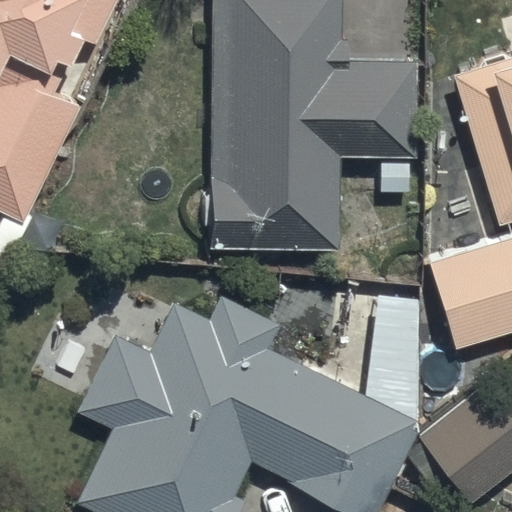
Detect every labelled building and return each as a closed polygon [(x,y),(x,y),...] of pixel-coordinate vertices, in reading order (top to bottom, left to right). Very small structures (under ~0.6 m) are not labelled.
[(93,26),(104,0),(0,0),(0,195),(17,204),(68,91),(47,81),(75,18),(93,26)] [(334,0),(204,0),(206,231),(334,230),(333,140),(410,140),(410,45),(340,46),(340,19),(335,19),(334,0)] [(483,43),(444,56),(476,162),(462,167),(479,223),(421,240),(449,332),(511,312),(511,215),(507,217),(504,206),(511,203),(511,14),(501,18),(503,25),(480,32),(483,43)] [(109,319),(70,393),(107,411),(71,485),(125,511),(124,511),(224,511),(238,483),(228,478),(245,443),(283,462),(282,465),(368,507),(412,416),(412,280),(334,279),(329,364),(261,329),(272,307),(215,278),(202,303),(169,286),(143,336),(109,319)] [(511,384),(492,360),(416,419),(420,428),(403,442),(438,486),(453,475),(462,487),(511,448),(511,384)]
